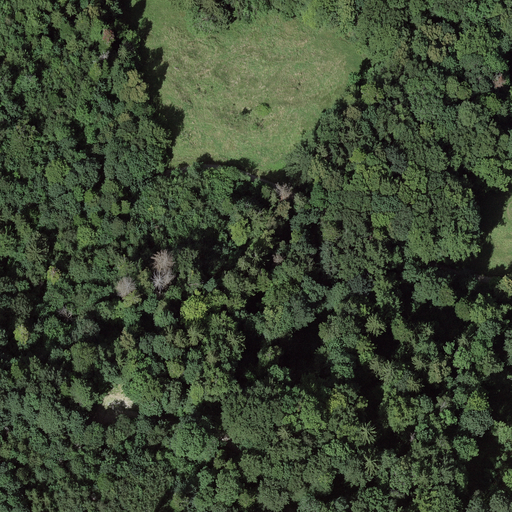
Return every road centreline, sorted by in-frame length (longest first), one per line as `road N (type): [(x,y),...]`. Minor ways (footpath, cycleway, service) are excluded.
road 1 (track): [(0,216),(167,175),(225,171),(294,196),(432,268),(511,286)]
road 2 (track): [(113,418),(206,428),(246,461),(282,511)]
